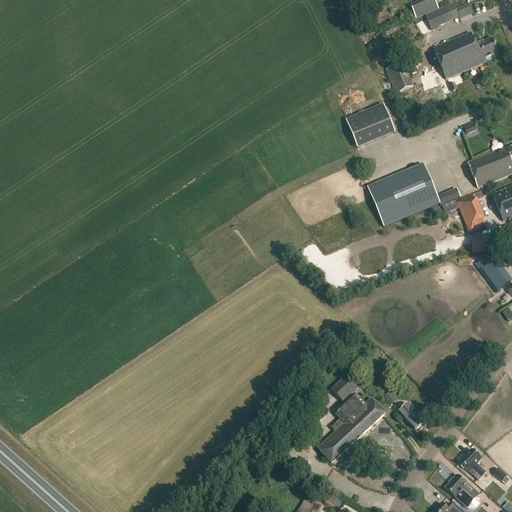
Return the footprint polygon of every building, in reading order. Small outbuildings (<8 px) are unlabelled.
[(434,0),(425,0),(410,7),(416,19),(438,10),(434,0)] [(458,18),(453,6),(426,17),(432,32),(439,29),(438,27),(458,18)] [(433,51),(446,81),(486,64),(485,61),(499,55),(492,40),(476,47),(471,35),(433,51)] [(403,64),(386,71),(396,95),(413,88),(403,64)] [(359,146),(398,133),(387,102),(349,114),(359,146)] [(336,112),(338,118),(347,116),(346,110),(336,112)] [(511,165),(511,147),(506,150),(505,149),(467,165),(477,190),(511,175),(511,165)] [(367,189),(384,228),(440,205),(438,201),(437,198),(424,166),(367,189)] [(511,188),(492,196),(503,223),(511,219),(511,188)] [(441,200),(438,201),(440,205),(440,207),(444,206),(443,205),(460,198),(458,192),(440,199),(441,200)] [(455,202),(442,208),(445,215),(459,209),(463,219),(470,216),(465,207),(475,203),(472,196),(456,203),(458,207),(457,208),(455,202)] [(482,220),(466,227),(470,235),(486,228),(482,220)] [(495,243),(475,244),(475,251),(496,250),(495,243)] [(495,293),(511,281),(491,256),(475,267),(495,293)] [(335,434),(318,451),(331,465),(385,415),(372,400),(365,406),(354,394),(360,388),(348,376),(331,392),(346,407),(336,416),(340,421),(331,429),(335,434)] [(367,387),(375,394),(380,389),(373,381),(367,387)] [(384,399),(390,406),(395,402),(389,395),(384,399)] [(415,408),(412,410),(408,406),(399,414),(415,432),(424,423),(418,417),(421,414),(415,408)] [(473,477),(479,482),(486,474),(477,465),(482,460),(471,451),(459,464),(470,473),(472,471),(475,474),(473,477)] [(509,476),(500,469),(495,474),(504,482),(509,476)] [(467,509),(469,511),(472,511),(474,510),(476,509),(479,505),(475,501),(479,496),(457,476),(453,481),(453,480),(449,483),(450,484),(445,490),(467,509)] [(323,503),(336,511),(343,502),(325,491),(320,499),(324,501),(323,503)]
